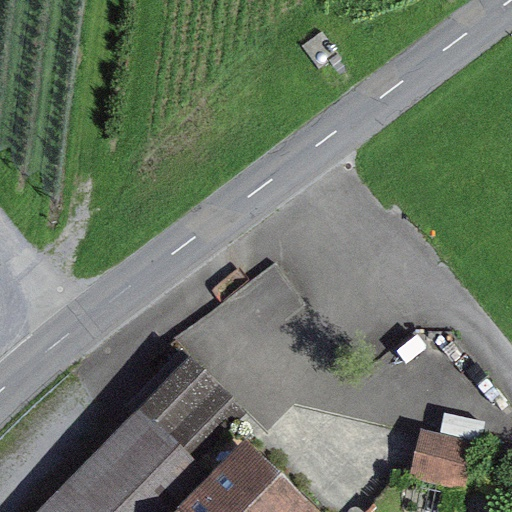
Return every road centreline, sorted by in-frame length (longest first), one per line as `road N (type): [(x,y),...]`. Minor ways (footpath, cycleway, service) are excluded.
road 1 (tertiary): [(310,152),(0,395)]
road 2 (unclassified): [(511,376),(310,152)]
road 3 (tertiary): [(511,4),(310,152)]
